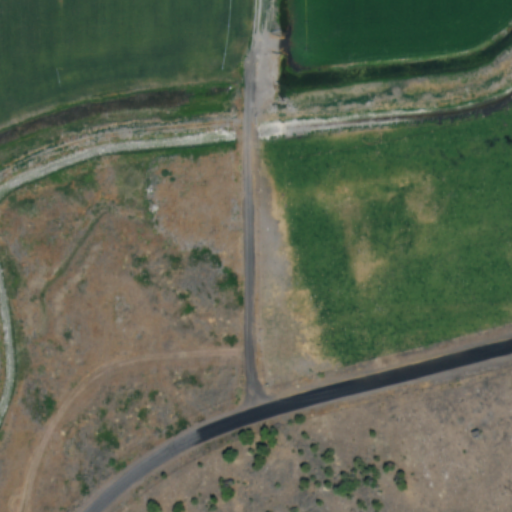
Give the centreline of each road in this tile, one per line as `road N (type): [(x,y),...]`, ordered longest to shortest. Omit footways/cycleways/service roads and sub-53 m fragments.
road 1 (tertiary): [(93,511),(146,469),(219,431),(511,348)]
road 2 (residential): [(261,0),(259,417)]
